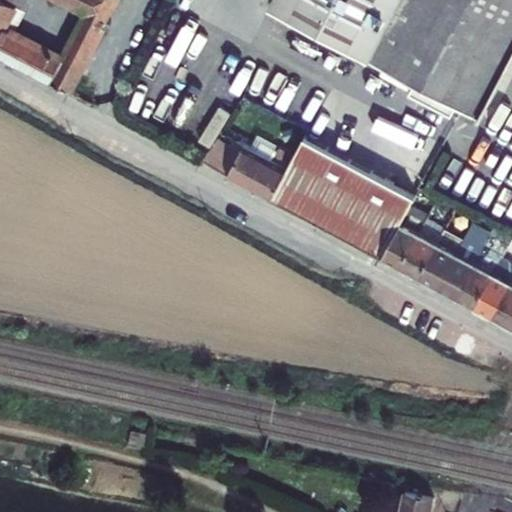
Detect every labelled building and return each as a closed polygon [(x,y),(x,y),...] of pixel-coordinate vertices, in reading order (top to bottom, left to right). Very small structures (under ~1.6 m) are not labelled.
[(0,0),(0,59),(68,94),(114,0),(0,0)] [(511,0),(262,0),(262,2),(347,47),(405,79),(400,91),(441,114),(449,101),(474,115),(511,43),(511,0)] [(405,79),(347,47),(339,61),(396,91),(405,79)] [(413,195),(306,139),(296,159),(289,170),(272,203),(379,259),(396,226),(408,205),(413,195)] [(220,145),(207,168),(272,203),(289,170),(276,163),(282,152),(275,148),(268,150),(264,158),(238,144),(233,153),(220,145)] [(276,163),(289,170),(296,159),(282,152),(276,163)] [(451,216),(434,207),(429,216),(446,225),(451,216)] [(446,225),(435,246),(419,280),(436,289),(470,225),(451,216),(446,225)] [(456,300),(473,266),(484,245),(489,235),(470,225),(436,289),(456,300)] [(396,226),(379,259),(401,270),(418,237),(396,226)] [(508,246),(489,235),(484,245),(503,255),(508,246)] [(418,237),(401,270),(419,280),(435,246),(418,237)] [(511,247),(508,246),(503,255),(511,260),(511,247)] [(456,300),(475,310),(492,276),(473,266),(456,300)] [(475,310),(493,319),(510,285),(492,276),(475,310)] [(511,280),(510,285),(493,319),(511,329),(511,280)] [(425,511),(427,502),(398,495),(394,511),(425,511)]
